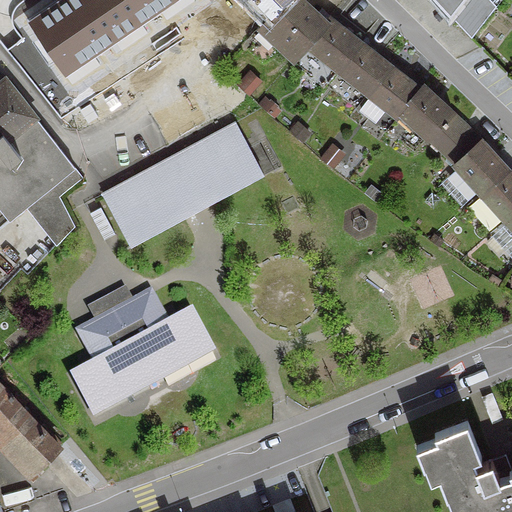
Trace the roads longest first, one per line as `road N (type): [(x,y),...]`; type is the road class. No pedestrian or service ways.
road 1 (residential): [(121,511),(511,352)]
road 2 (residential): [(381,0),(511,129)]
